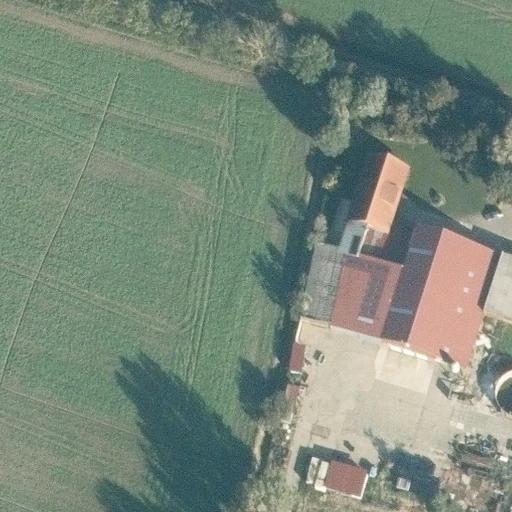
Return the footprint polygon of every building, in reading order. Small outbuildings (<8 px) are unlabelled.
[(410,179),(372,163),(344,228),(382,244),(410,179)] [(482,318),(500,263),(409,232),(404,247),(382,244),(344,228),(335,258),(393,276),(371,345),(462,374),(482,318)] [(511,327),(511,267),(500,263),(482,318),(511,327)] [(511,375),(509,377),(503,382),(498,388),(497,396),(498,403),(501,410),(508,416),(511,417),(511,375)] [(306,485),(317,487),(321,461),(310,459),(306,485)]
